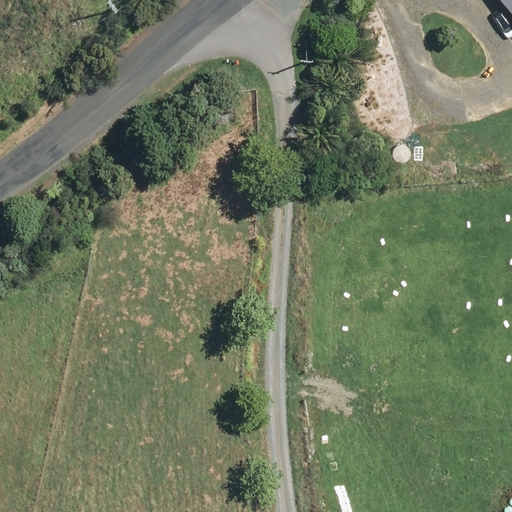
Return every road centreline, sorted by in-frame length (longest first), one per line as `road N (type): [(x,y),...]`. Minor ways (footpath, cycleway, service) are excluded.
road 1 (unknown): [(305,0),(305,511)]
road 2 (unclassified): [(0,181),(218,0)]
